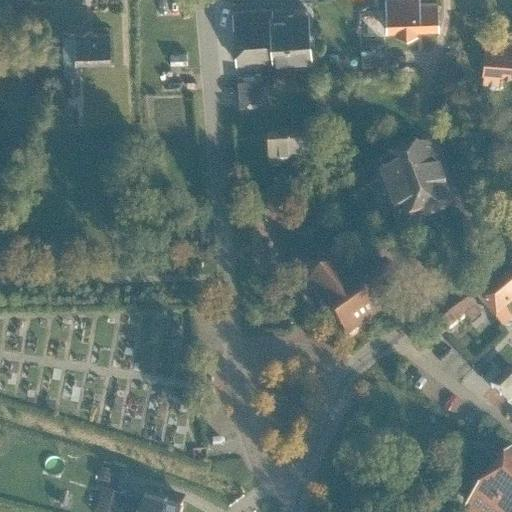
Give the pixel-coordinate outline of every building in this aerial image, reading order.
[(433,29),(433,0),(380,0),(380,28),(433,29)] [(275,9),(236,13),(242,67),(277,63),(320,58),(315,16),(276,20),(275,9)] [(120,33),(80,33),(80,67),(120,67),(120,33)] [(511,43),(483,41),(477,75),(511,77),(511,43)] [(268,104),(268,82),(243,82),(244,105),(268,104)] [(313,138),(277,138),(277,172),(313,172),(313,138)] [(448,216),(428,156),(366,177),(388,244),(415,235),(413,228),(448,216)] [(511,268),(500,278),(507,288),(500,294),(508,305),(511,301),(511,268)] [(406,300),(384,271),(346,300),(323,269),(302,286),(347,345),(406,300)] [(470,300),(486,321),(508,305),(500,294),(507,288),(500,278),(470,300)] [(511,401),(511,375),(506,369),(487,388),(507,407),(511,401)] [(511,511),(511,466),(474,511),(511,511)] [(190,511),(191,502),(156,495),(140,503),(137,511),(190,511)] [(137,511),(140,503),(115,496),(110,511),(137,511)]
